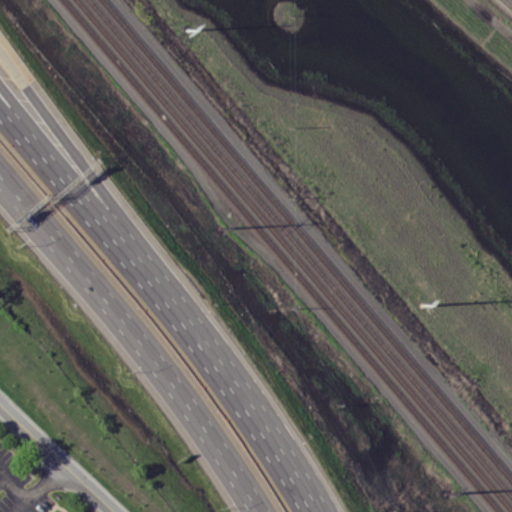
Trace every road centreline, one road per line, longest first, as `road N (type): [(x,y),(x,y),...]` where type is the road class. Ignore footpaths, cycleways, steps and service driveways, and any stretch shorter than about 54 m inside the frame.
road 1 (motorway): [(196,333),(0,48)]
road 2 (motorway): [(61,248),(177,385),(260,511)]
road 3 (motorway): [(196,333),(36,145)]
road 4 (motorway): [(320,511),(196,333)]
road 5 (residential): [(0,403),(112,511)]
